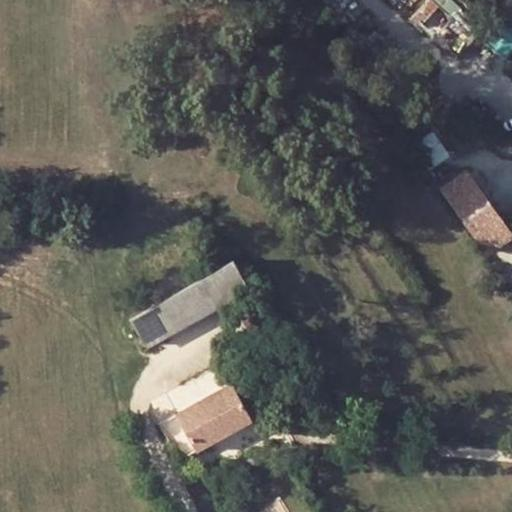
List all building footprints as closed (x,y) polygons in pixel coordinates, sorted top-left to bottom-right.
[(469,178),(448,194),(485,253),(508,239),(469,178)] [(217,275),(232,303),(255,291),(253,287),(240,262),(217,275)] [(153,310),(169,337),(232,303),(217,275),(153,310)] [(130,322),(143,346),(145,350),(169,337),(153,310),(130,322)] [(223,439),(254,422),(233,384),(161,426),(180,461),(223,439)] [(254,422),(223,439),(229,450),(260,433),(254,422)]
